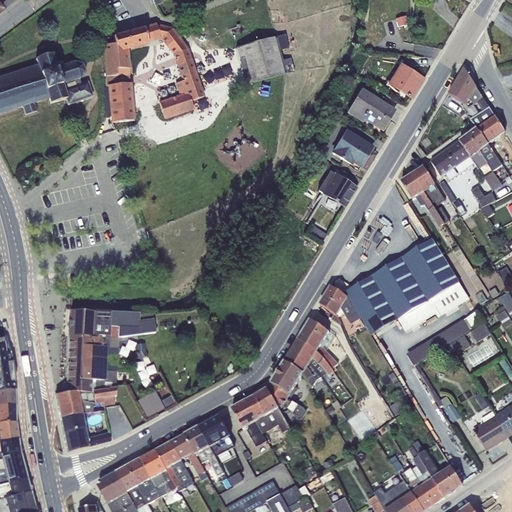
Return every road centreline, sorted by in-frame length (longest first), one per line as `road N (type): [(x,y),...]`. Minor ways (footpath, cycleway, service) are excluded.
road 1 (tertiary): [(118,452),(253,375),(461,41)]
road 2 (secondary): [(48,487),(20,296)]
